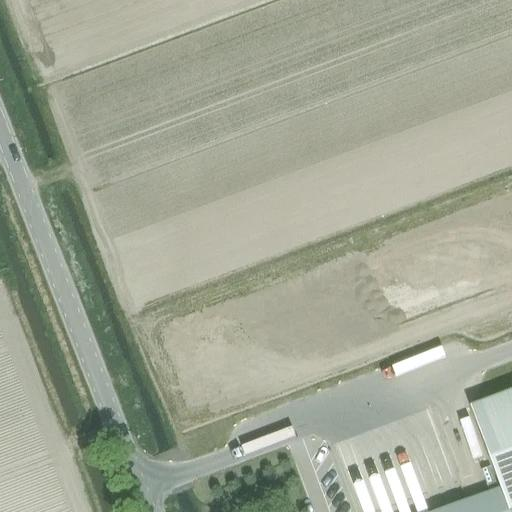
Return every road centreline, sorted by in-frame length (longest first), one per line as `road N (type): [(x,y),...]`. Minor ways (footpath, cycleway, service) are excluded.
road 1 (unclassified): [(145,511),(0,133)]
road 2 (unknown): [(292,438),(511,352)]
road 3 (unknown): [(140,498),(292,438)]
